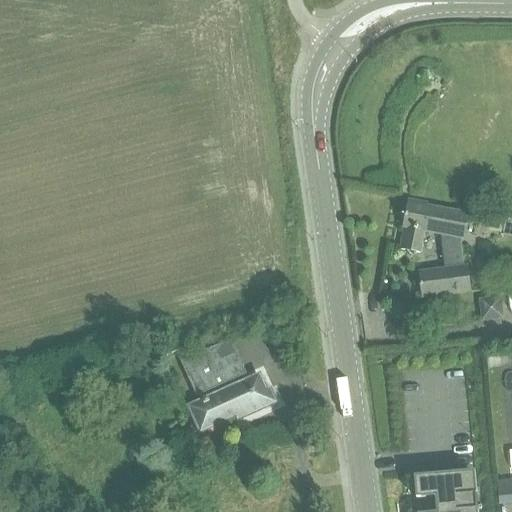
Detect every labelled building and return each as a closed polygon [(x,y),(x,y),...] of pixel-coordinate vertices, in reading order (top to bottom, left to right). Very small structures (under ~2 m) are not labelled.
[(421,71),(417,77),(420,84),(428,84),(432,78),(429,71),(421,71)] [(424,298),(471,292),(468,269),(466,269),(462,240),(464,241),(468,215),(409,205),(405,228),(408,229),(404,252),(420,255),(424,233),(441,236),(446,271),(421,275),(424,298)] [(503,301),(481,304),(483,327),(506,324),(503,301)] [(207,435),(273,405),(267,391),(263,393),(257,380),(240,388),(236,379),(245,375),(228,340),(179,363),(195,399),(197,398),(200,405),(189,410),(199,433),(205,430),(207,435)] [(455,473),(415,477),(417,499),(436,497),(437,511),(478,511),(479,510),(478,510),(477,494),(475,472),(455,473)]
